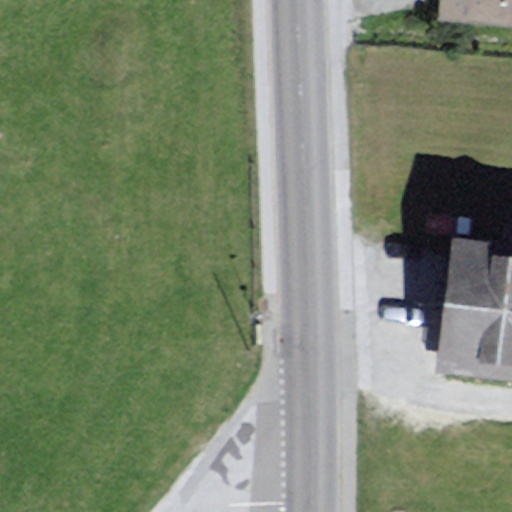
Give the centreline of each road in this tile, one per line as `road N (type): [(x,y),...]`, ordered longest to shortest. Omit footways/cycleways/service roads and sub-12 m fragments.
road 1 (secondary): [(294,0),(309,502)]
road 2 (residential): [(309,502),(251,500),(190,511)]
